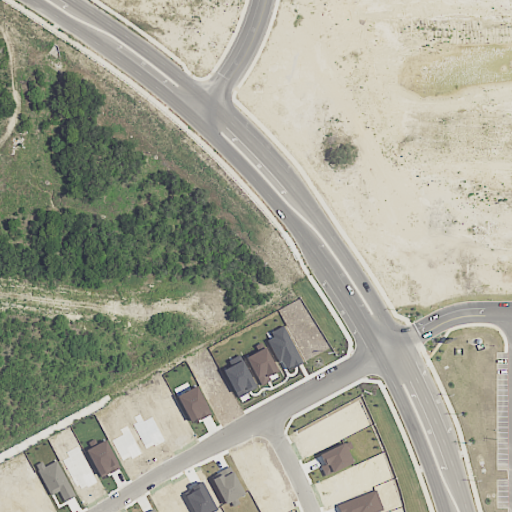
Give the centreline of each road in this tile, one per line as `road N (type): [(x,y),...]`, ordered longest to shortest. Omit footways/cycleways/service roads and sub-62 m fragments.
road 1 (tertiary): [(35,0),(224,148),(302,233),(379,352),(444,511)]
road 2 (tertiary): [(467,511),(419,379),(324,227),(209,101),(71,0)]
road 3 (residential): [(379,352),(102,511)]
road 4 (residential): [(262,0),(254,32),(191,120)]
